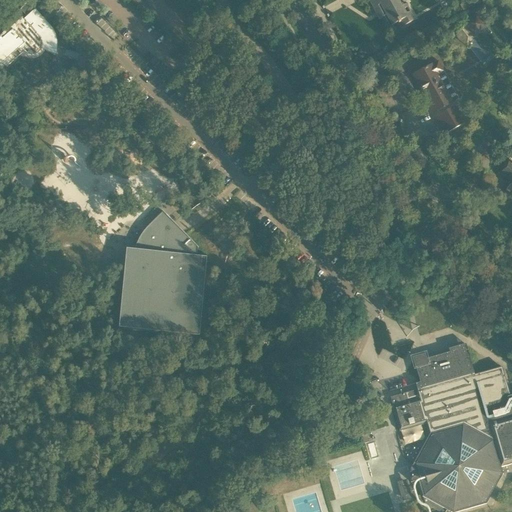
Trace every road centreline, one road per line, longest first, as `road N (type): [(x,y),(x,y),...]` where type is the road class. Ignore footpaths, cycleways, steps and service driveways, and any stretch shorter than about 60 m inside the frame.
road 1 (unclassified): [(248,188),(111,50)]
road 2 (tertiary): [(387,168),(292,0)]
road 3 (unclassified): [(248,188),(348,292),(377,309)]
road 4 (unclassified): [(297,435),(336,401),(377,309)]
road 5 (track): [(297,435),(202,511)]
